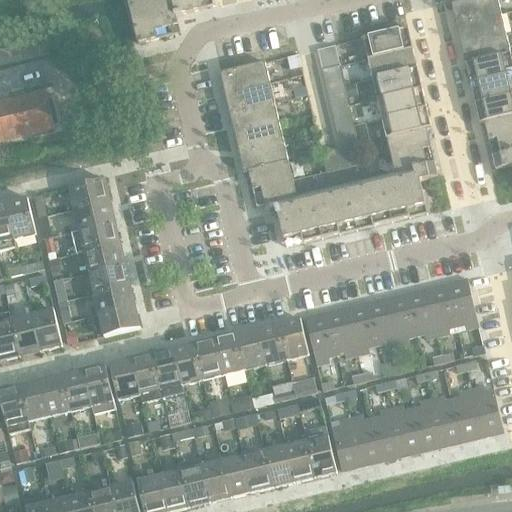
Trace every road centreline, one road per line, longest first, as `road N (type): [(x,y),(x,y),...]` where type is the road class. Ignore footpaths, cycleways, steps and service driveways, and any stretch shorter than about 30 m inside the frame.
road 1 (residential): [(250,298),(224,184),(195,144),(177,65),(207,33),(344,0)]
road 2 (residential): [(250,298),(484,234)]
road 3 (residential): [(484,234),(423,0)]
